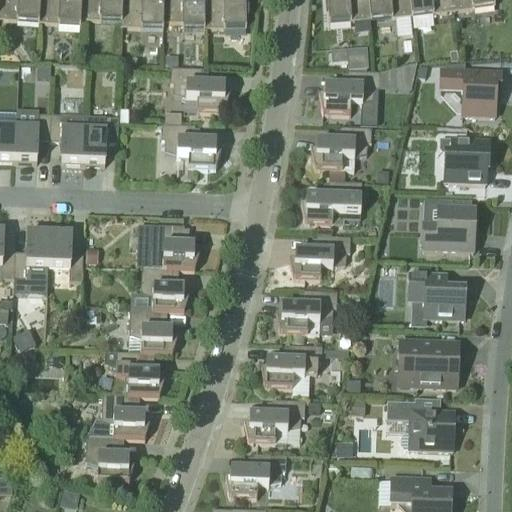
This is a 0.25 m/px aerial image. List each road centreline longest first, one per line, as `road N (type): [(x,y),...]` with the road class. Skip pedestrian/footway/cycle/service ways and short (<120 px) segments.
road 1 (residential): [(168,511),(213,406),(262,209)]
road 2 (residential): [(262,209),(0,199)]
road 3 (residential): [(490,511),(511,274)]
road 4 (residential): [(262,209),(292,0)]
